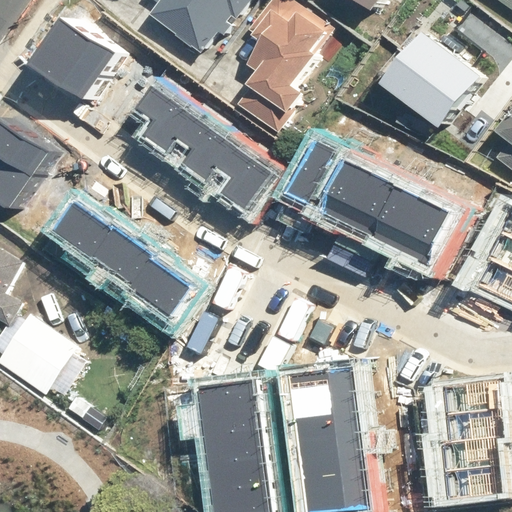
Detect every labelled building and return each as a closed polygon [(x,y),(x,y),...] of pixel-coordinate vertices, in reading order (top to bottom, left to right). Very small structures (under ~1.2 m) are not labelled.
[(152,0),(159,5),(143,26),(193,65),(219,31),(223,34),(248,0),(152,0)] [(361,29),(319,0),(294,0),(273,31),(293,45),(279,64),(289,71),(264,108),(305,137),(336,93),(327,86),(349,55),(345,52),(361,29)] [(349,0),(364,12),(373,0),(349,0)] [(62,19),(45,43),(95,78),(112,54),(62,19)] [(439,28),(398,86),(469,135),(509,76),(439,28)] [(95,78),(45,43),(29,65),(79,101),(95,78)] [(192,115),(152,87),(135,110),(152,121),(143,134),(167,151),(176,138),(192,115)] [(511,108),(495,131),(509,142),(497,157),(511,168),(511,108)] [(217,167),(232,146),(191,117),(176,138),(193,150),(182,165),(207,182),(217,167)] [(47,154),(0,121),(0,163),(27,182),(47,154)] [(271,173),(232,146),(217,167),(233,178),(222,194),(245,210),(271,173)] [(395,186),(345,161),(320,211),(370,236),(395,186)] [(0,206),(6,211),(27,182),(0,163),(0,206)] [(395,186),(370,236),(423,262),(448,211),(395,186)] [(73,202),(53,231),(92,258),(93,256),(112,229),(73,202)] [(294,249),(268,247),(262,347),(316,350),(319,292),(340,293),(344,234),(323,233),(324,214),(296,212),(294,249)] [(511,212),(502,234),(511,238),(511,212)] [(112,229),(93,256),(133,283),(150,258),(152,255),(113,228),(112,229)] [(511,238),(502,234),(489,260),(511,271),(511,238)] [(0,238),(0,311),(19,324),(28,310),(36,298),(18,286),(35,261),(1,237),(0,238)] [(190,286),(150,258),(133,283),(131,286),(171,314),(190,286)] [(511,271),(489,260),(476,285),(511,302),(511,271)] [(14,351),(10,359),(58,391),(62,385),(76,395),(98,361),(86,353),(92,343),(41,309),(36,315),(28,310),(19,324),(5,345),(14,351)] [(426,324),(399,320),(392,364),(419,369),(426,324)] [(366,511),(351,367),(280,375),(295,511),(366,511)] [(504,377),(428,387),(432,417),(508,407),(504,377)] [(253,381),(195,387),(199,418),(256,412),(253,381)] [(88,393),(77,404),(105,431),(116,420),(88,393)] [(508,407),(432,417),(435,445),(502,437),(511,436),(508,407)] [(256,412),(199,418),(202,449),(260,442),(256,412)] [(502,437),(435,445),(439,473),(506,465),(502,437)] [(260,442),(202,449),(206,478),(264,471),(260,442)] [(509,495),(506,465),(439,473),(438,473),(442,503),(509,495)] [(264,471),(206,478),(209,506),(267,500),(264,471)] [(136,484),(118,472),(102,497),(120,509),(136,484)] [(268,511),(267,500),(209,506),(209,511),(268,511)]
